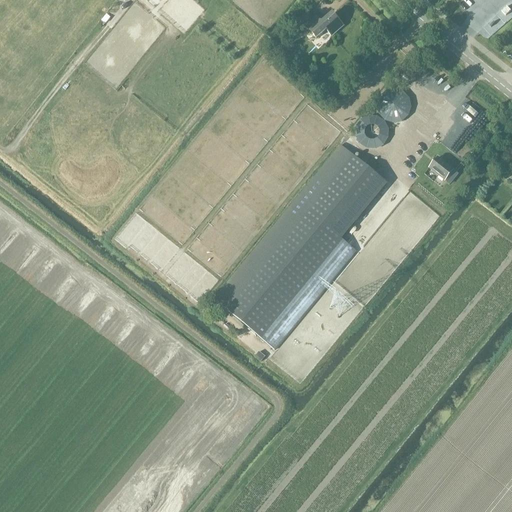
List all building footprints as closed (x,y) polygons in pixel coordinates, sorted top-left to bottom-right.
[(505,16),(511,11),(507,7),(501,12),(505,16)] [(316,17),(305,26),(316,39),(326,30),(331,36),(341,28),(343,26),(339,21),(337,23),(335,21),(336,19),(332,16),(330,16),(328,17),(327,18),(326,21),(325,22),(322,22),(321,23),(316,17)] [(277,47),(272,52),(278,59),(284,53),(277,47)] [(412,66),(402,78),(421,94),(432,82),(412,66)] [(247,285),(226,310),(260,338),(274,350),(354,253),(339,241),(344,236),(387,183),(353,156),(321,195),(310,186),(236,276),(247,285)] [(453,171),(454,170),(438,158),(429,169),(445,182),(445,181),(450,185),(458,174),(453,171)]
